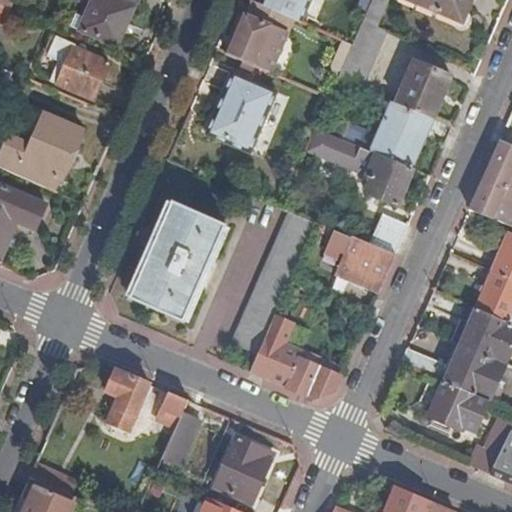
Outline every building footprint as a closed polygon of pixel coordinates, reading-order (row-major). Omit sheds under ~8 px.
[(0,0),(0,5),(12,10),(16,0),(0,0)] [(141,0),(97,0),(84,31),(121,47),(141,0)] [(264,0),(263,5),(295,19),(304,23),(314,0),(264,0)] [(472,0),(412,0),(463,22),(472,0)] [(248,15),(230,55),(244,60),(256,65),(272,73),(295,19),(263,5),(256,2),(250,16),(248,15)] [(366,21),(355,46),(340,80),(364,90),(390,31),(366,21)] [(78,46),(58,38),(50,57),(61,63),(54,82),(97,100),(112,65),(76,49),(78,46)] [(256,65),(244,60),(241,69),(252,74),(256,65)] [(433,86),(447,92),(454,76),(417,60),(416,65),(437,75),(433,86)] [(435,120),(447,92),(433,86),(437,75),(416,65),(399,105),(433,119),(435,120)] [(0,89),(7,93),(16,73),(0,66),(0,89)] [(252,152),(280,90),(236,71),(225,95),(230,97),(224,111),(219,109),(209,133),(252,152)] [(373,153),(411,169),(433,119),(399,105),(394,103),(373,153)] [(86,131),(47,115),(26,164),(65,181),(86,131)] [(318,130),(309,150),(369,176),(366,183),(370,185),(367,193),(399,206),(415,170),(411,169),(373,153),(318,130)] [(489,171),(472,209),(510,225),(511,220),(511,146),(502,142),(489,171)] [(0,266),(19,222),(38,230),(48,206),(0,184),(0,266)] [(132,296),(132,299),(187,322),(188,320),(186,319),(227,228),(228,228),(229,226),(174,201),(173,204),(174,204),(133,296),(132,296)] [(232,345),(258,356),(276,316),(292,280),(318,223),(291,211),(232,345)] [(396,256),(409,227),(386,216),(372,245),(396,256)] [(511,235),(494,272),(511,279),(511,235)] [(372,245),(355,239),(343,268),(372,280),(369,285),(381,290),(384,282),(396,256),(372,245)] [(511,279),(494,272),(478,309),(511,323),(511,279)] [(511,323),(478,309),(462,346),(507,365),(511,354),(511,323)] [(258,356),(250,373),(296,392),(314,400),(336,391),(342,377),(303,360),(306,353),(287,345),(296,325),(276,316),(258,356)] [(410,351),(403,365),(446,382),(490,401),(492,402),(507,365),(462,346),(451,369),(410,351)] [(303,360),(342,377),(346,370),(306,353),(303,360)] [(131,431),(151,385),(117,370),(108,393),(120,398),(110,422),(131,431)] [(490,401),(446,382),(431,417),(435,419),(432,425),(451,433),(454,426),(464,430),(467,423),(472,426),(478,413),(484,416),(490,401)] [(184,414),(190,401),(170,392),(158,420),(177,428),(184,414)] [(202,422),(184,414),(177,428),(163,459),(181,468),(202,422)] [(511,422),(502,418),(478,468),(492,474),(511,433),(511,422)] [(511,433),(492,474),(511,482),(511,433)] [(217,487),(254,503),(275,455),(239,438),(217,487)] [(66,477),(36,464),(30,477),(40,482),(60,490),(66,477)] [(70,511),(77,498),(60,490),(40,482),(37,488),(25,511),(70,511)] [(25,511),(37,488),(27,484),(19,503),(14,511),(25,511)] [(427,511),(432,503),(408,493),(398,489),(387,511),(427,511)] [(241,511),(211,499),(204,511),(241,511)] [(452,511),(444,508),(432,503),(427,511),(452,511)]
